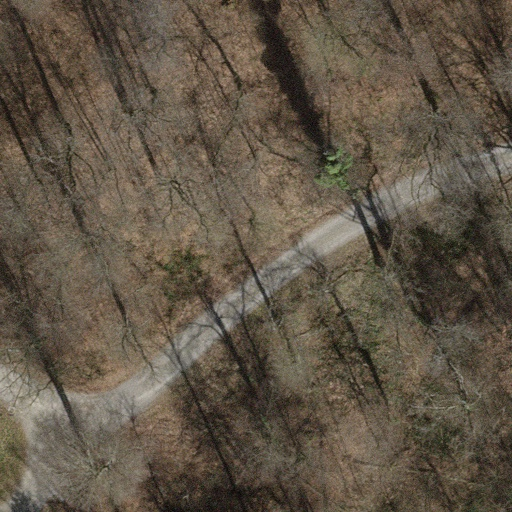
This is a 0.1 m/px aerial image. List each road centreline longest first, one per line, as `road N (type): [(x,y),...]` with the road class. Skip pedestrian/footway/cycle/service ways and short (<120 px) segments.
road 1 (track): [(128,422),(321,240),(511,163)]
road 2 (track): [(12,511),(128,422)]
road 3 (track): [(0,371),(128,422)]
